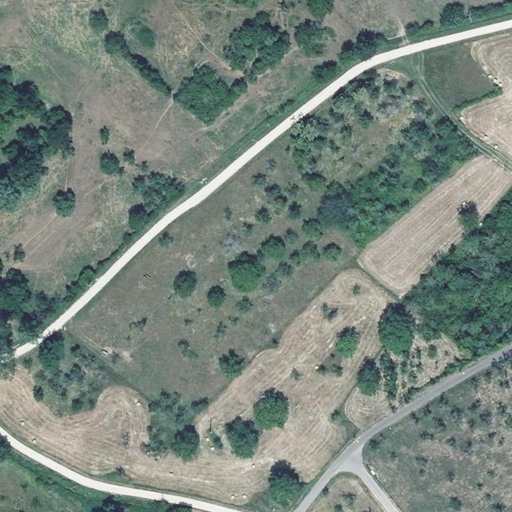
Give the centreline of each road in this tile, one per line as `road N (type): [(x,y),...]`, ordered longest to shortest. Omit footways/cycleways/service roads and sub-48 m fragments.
road 1 (track): [(511,21),(430,39),(318,97),(233,159),(50,328),(0,361)]
road 2 (tertiary): [(299,511),(368,434),(511,349)]
road 3 (track): [(511,169),(453,124),(397,52)]
